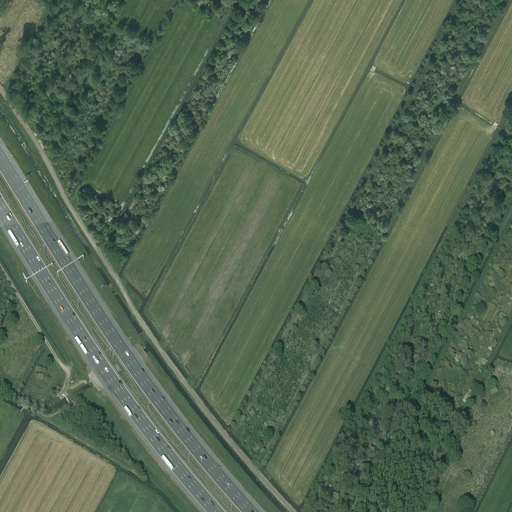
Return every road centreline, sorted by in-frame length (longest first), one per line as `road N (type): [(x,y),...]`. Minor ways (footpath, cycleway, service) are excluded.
road 1 (motorway): [(250,511),(154,396),(0,157)]
road 2 (motorway): [(0,207),(132,411),(215,511)]
road 3 (track): [(0,267),(68,372),(64,392)]
